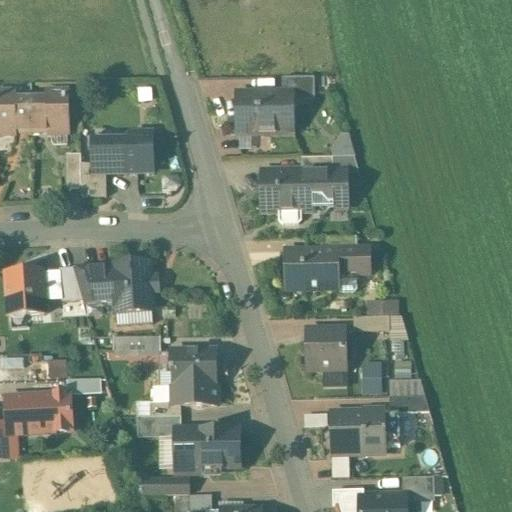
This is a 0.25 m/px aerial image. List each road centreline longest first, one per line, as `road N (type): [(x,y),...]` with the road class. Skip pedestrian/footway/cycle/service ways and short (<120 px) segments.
road 1 (residential): [(304,511),(221,226)]
road 2 (residential): [(221,226),(152,0)]
road 3 (residential): [(221,226),(0,234)]
